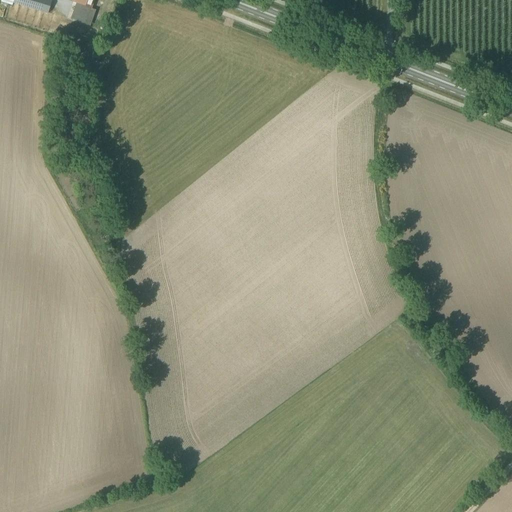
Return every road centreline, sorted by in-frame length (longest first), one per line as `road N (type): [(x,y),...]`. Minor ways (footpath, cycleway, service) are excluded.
road 1 (primary): [(387,59),(232,0)]
road 2 (primary): [(511,107),(387,59)]
